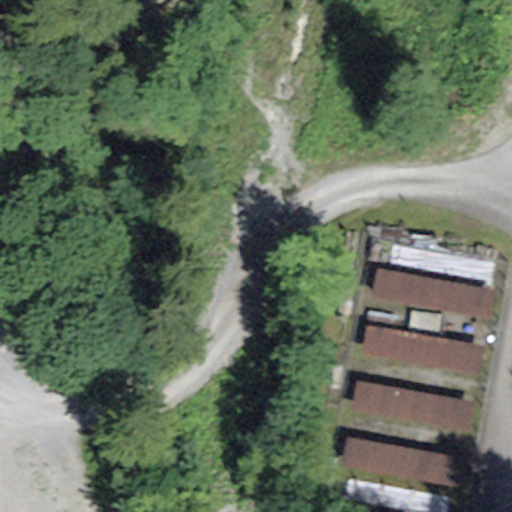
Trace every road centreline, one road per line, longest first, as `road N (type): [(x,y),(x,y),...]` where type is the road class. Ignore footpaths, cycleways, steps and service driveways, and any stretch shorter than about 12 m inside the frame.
road 1 (unclassified): [(511,159),(263,226),(237,313),(193,379),(116,413)]
road 2 (track): [(116,413),(30,159),(0,108)]
road 3 (track): [(471,511),(511,319)]
